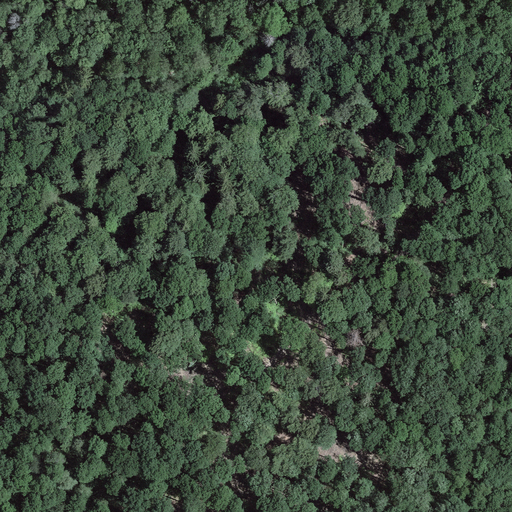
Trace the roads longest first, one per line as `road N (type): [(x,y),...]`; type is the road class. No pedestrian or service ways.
road 1 (track): [(177,511),(221,461),(249,393),(292,333),(388,270),(468,165),(511,56)]
road 2 (track): [(468,165),(489,228),(490,281),(479,322),(406,357),(275,357)]
road 3 (track): [(308,0),(280,34),(108,91),(0,139)]
